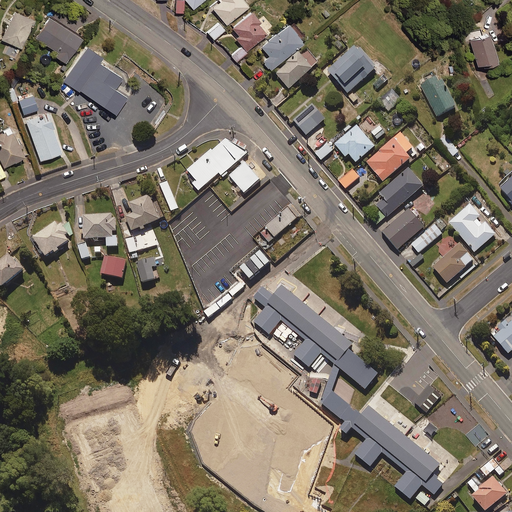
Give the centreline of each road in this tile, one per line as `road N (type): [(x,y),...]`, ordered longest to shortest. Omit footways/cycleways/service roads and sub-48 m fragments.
road 1 (secondary): [(226,92),(435,334)]
road 2 (residential): [(0,210),(154,154),(194,128),(226,92)]
road 3 (secondary): [(107,0),(226,92)]
